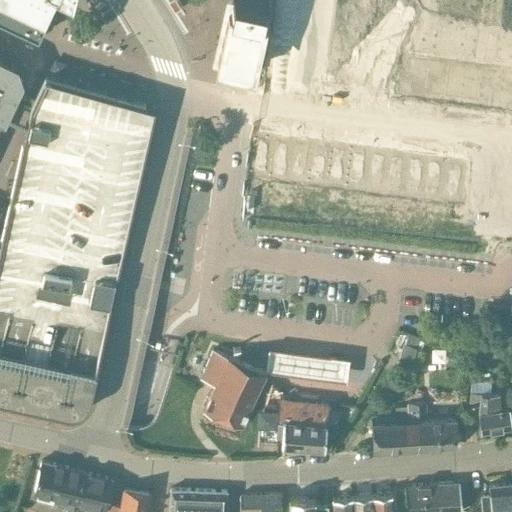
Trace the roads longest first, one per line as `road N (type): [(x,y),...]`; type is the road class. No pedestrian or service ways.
road 1 (residential): [(100,454),(159,469),(279,472),(511,455)]
road 2 (residential): [(100,454),(178,92)]
road 3 (residential): [(511,157),(292,128)]
road 4 (residential): [(292,128),(308,0)]
road 5 (residential): [(292,128),(232,120),(178,92)]
